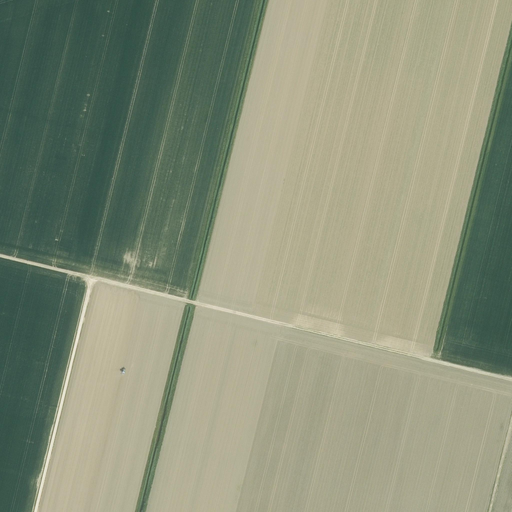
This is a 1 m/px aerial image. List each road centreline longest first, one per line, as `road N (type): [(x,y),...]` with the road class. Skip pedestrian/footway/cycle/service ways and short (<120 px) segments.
road 1 (track): [(511,379),(0,255)]
road 2 (track): [(35,511),(91,277)]
